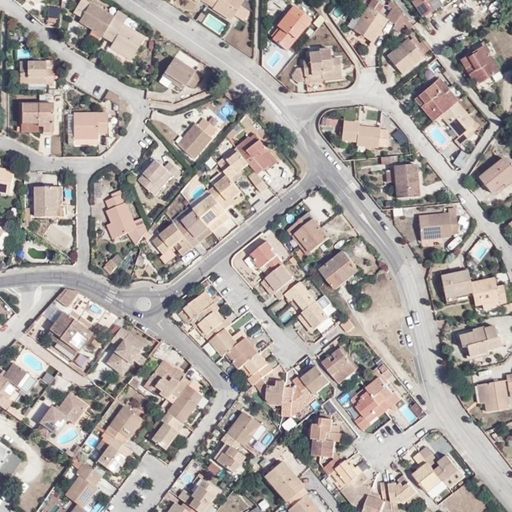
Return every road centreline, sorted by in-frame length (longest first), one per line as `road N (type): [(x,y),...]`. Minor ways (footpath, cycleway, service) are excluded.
road 1 (residential): [(0,140),(54,165),(86,167),(127,155),(144,133),(139,102),(0,0)]
road 2 (residential): [(283,117),(353,92),(381,97),(511,258)]
road 3 (residential): [(324,166),(395,250),(443,412)]
road 4 (residential): [(127,0),(254,85),(283,117)]
road 5 (residential): [(163,329),(225,391),(168,479)]
road 6 (residential): [(218,256),(324,166)]
road 7 (residential): [(291,353),(218,256)]
